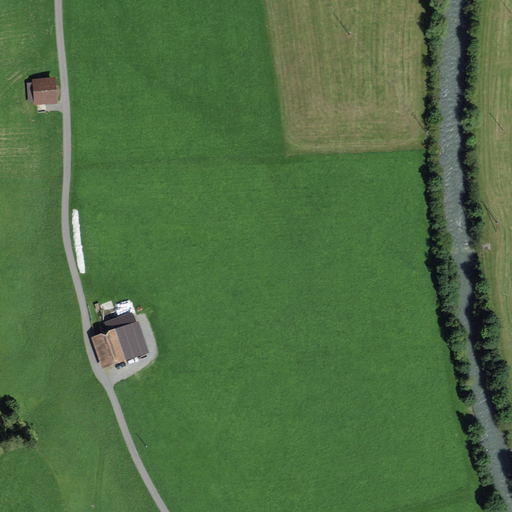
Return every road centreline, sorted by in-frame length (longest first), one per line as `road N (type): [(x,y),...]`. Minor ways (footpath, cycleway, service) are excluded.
road 1 (residential): [(165,511),(92,355),(70,259),(58,0)]
road 2 (track): [(96,511),(103,453),(93,388),(98,367)]
